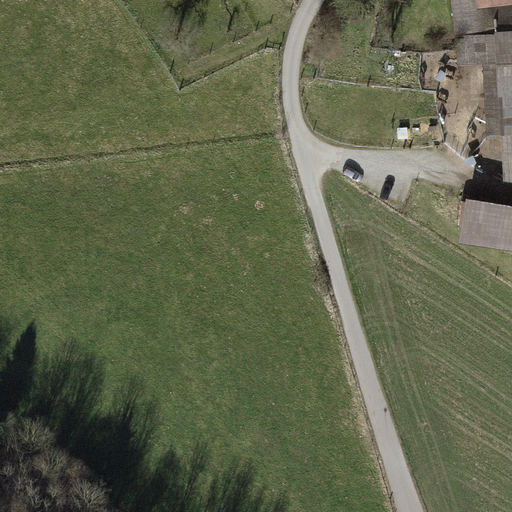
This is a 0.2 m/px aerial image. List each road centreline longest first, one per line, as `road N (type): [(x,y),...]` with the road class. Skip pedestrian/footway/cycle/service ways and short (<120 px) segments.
road 1 (unclassified): [(312,0),(290,70),(294,122),(409,511)]
road 2 (track): [(174,81),(302,19)]
